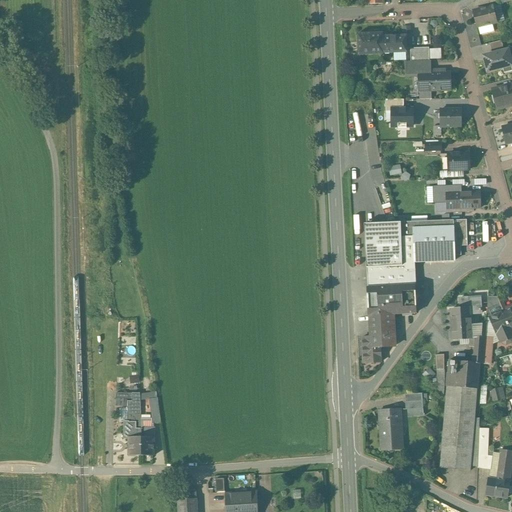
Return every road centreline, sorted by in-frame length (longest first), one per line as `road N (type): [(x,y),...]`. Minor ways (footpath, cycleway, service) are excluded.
road 1 (secondary): [(325,11),(345,414)]
road 2 (residential): [(511,226),(454,13),(325,11)]
road 3 (unclassified): [(348,457),(190,469),(0,468)]
road 4 (residential): [(511,261),(467,264),(454,274),(345,414)]
road 5 (residential): [(480,511),(348,457)]
